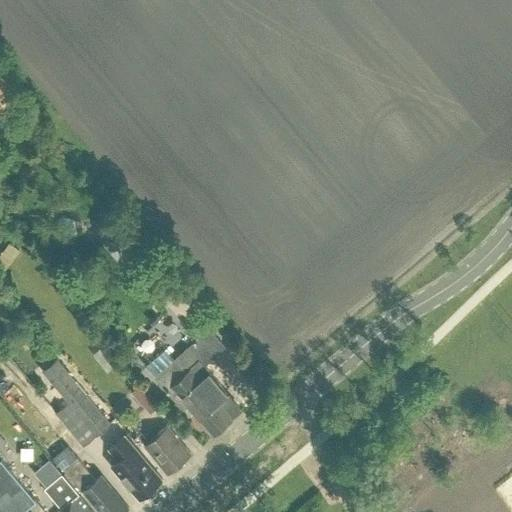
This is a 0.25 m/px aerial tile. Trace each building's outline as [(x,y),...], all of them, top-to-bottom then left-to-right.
[(156,259),(139,274),(159,297),(177,282),(156,259)] [(186,397),(216,432),(230,420),(228,418),(242,406),(205,363),(226,345),(208,324),(195,335),(196,337),(194,339),(196,342),(177,358),(176,357),(167,346),(146,364),(179,402),(186,397)] [(39,371),(93,436),(109,423),(55,358),(39,371)] [(129,393),(147,415),(158,406),(140,384),(129,393)] [(167,425),(144,444),(168,472),(190,453),(167,425)] [(119,457),(112,463),(140,496),(143,493),(144,495),(156,486),(154,484),(163,477),(122,429),(106,442),(119,457)] [(104,477),(101,474),(98,476),(80,455),(66,467),(84,489),(102,511),(119,511),(127,505),(110,485),(104,477)] [(62,474),(47,487),(63,506),(60,510),(61,511),(94,511),(79,493),(62,474)] [(40,478),(29,487),(49,511),(54,511),(56,511),(59,508),(60,510),(61,509),(63,506),(47,487),(40,478)] [(30,498),(22,504),(29,511),(36,511),(40,509),(30,498)]
